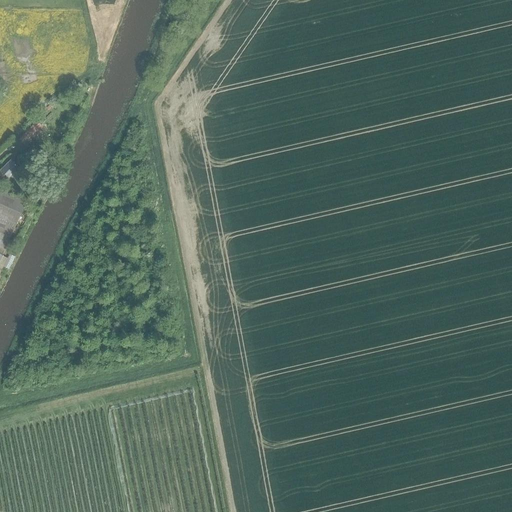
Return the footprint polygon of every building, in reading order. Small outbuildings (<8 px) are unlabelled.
[(50,112),(58,121),(74,108),(67,99),(50,112)] [(24,145),(42,126),(36,121),(19,140),(24,145)] [(8,178),(19,168),(11,160),(1,171),(8,178)] [(0,258),(27,202),(0,189),(0,258)] [(9,254),(3,267),(9,269),(14,257),(9,254)]
